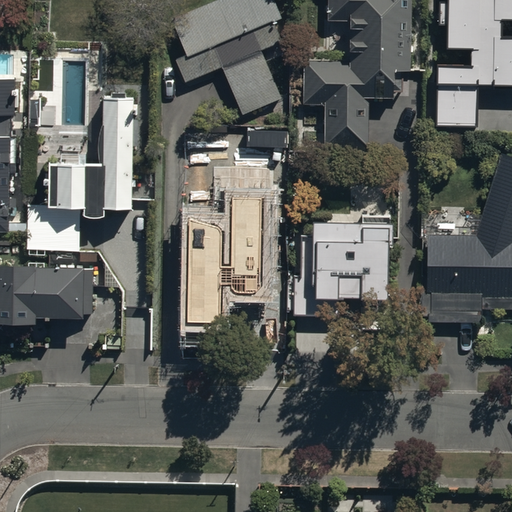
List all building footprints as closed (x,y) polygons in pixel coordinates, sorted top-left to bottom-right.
[(276,0),(210,0),(172,16),(185,48),(173,53),(184,78),(222,62),(242,109),(281,93),(261,44),(281,36),(273,16),(282,12),(276,0)] [(408,64),(409,0),(327,0),(328,15),(348,15),(347,58),(304,57),(303,98),(325,98),(324,139),(367,139),(367,129),(373,130),(373,102),(367,102),(367,90),(393,91),(393,84),(401,84),(401,64),(408,64)] [(511,0),(495,0),(495,28),(437,28),(436,123),(485,124),(485,79),(511,79),(511,0)] [(0,222),(8,222),(10,111),(13,111),(14,75),(0,74),(0,222)] [(131,205),(133,95),(104,94),(103,161),(50,162),(49,202),(85,203),(85,213),(105,213),(105,205),(131,205)] [(276,266),(278,143),(250,143),(250,164),(231,164),(231,158),(181,157),(179,265),(276,266)] [(511,149),(504,146),(475,228),(475,231),(433,230),(433,228),(427,228),(425,287),(422,287),(421,316),(479,318),(480,305),(511,305),(511,149)] [(79,248),(79,205),(48,203),(29,203),(28,247),(79,248)] [(360,213),(312,212),(311,229),(299,229),(299,238),(292,237),(292,250),(299,250),(298,270),(293,270),(293,275),(289,275),(288,305),(293,306),(293,310),(338,310),(339,288),(388,289),(389,248),(391,248),(392,214),(388,214),(388,209),(360,209),(360,213)] [(85,263),(0,261),(0,317),(36,318),(36,315),(88,316),(88,318),(95,318),(95,268),(85,268),(85,263)]
